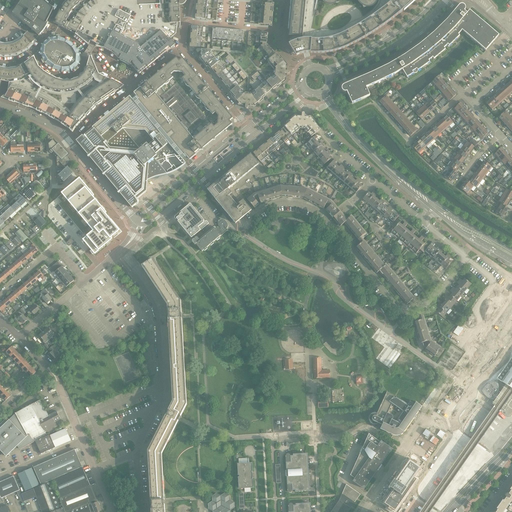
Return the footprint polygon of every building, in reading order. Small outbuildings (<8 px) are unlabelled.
[(43,32),(51,17),(55,9),(42,0),(21,0),(13,13),(39,36),(42,33),(42,32),(43,32)] [(178,28),(180,28),(180,23),(179,1),(179,0),(68,0),(64,4),(54,23),(55,23),(55,24),(58,25),(59,26),(59,25),(60,26),(63,27),(63,28),(66,29),(66,30),(67,30),(71,32),(75,34),(76,35),(88,45),(96,47),(104,49),(109,51),(112,53),(118,58),(120,60),(120,61),(129,66),(130,64),(132,66),(139,75),(148,67),(160,57),(169,50),(171,48),(171,49),(175,45),(170,39),(176,35),(177,28),(178,28)] [(289,45),(296,57),(297,56),(298,56),(300,55),(301,55),(302,54),(303,54),(304,54),(305,54),(306,54),(307,54),(309,54),(315,54),(317,54),(321,54),(324,54),(326,53),(329,53),(332,52),(335,52),(336,51),(339,51),(341,50),(344,49),(347,48),(349,47),(351,46),(357,43),(359,42),(365,38),(368,37),(371,35),(375,32),(380,29),(383,27),(386,25),(392,20),(395,18),(398,15),(403,11),(404,12),(416,0),(291,0),(288,36),(290,36),(289,45)] [(406,54),(403,56),(389,65),(372,73),(344,85),(343,86),(342,87),(342,88),(342,89),(342,90),(342,91),(343,91),(343,92),(344,92),(345,92),(346,92),(347,92),(352,104),(370,96),(366,88),(377,83),(394,75),(402,70),(407,78),(416,72),(430,62),(429,61),(433,58),(434,59),(445,50),(444,48),(448,45),(449,46),(460,36),(458,35),(462,30),(486,51),(499,35),(470,10),(467,13),(464,11),(465,9),(465,8),(465,7),(465,6),(464,5),(463,5),(462,5),(461,5),(460,5),(459,6),(448,19),(449,20),(447,23),(445,21),(435,32),(436,33),(433,35),(432,34),(421,44),(418,46),(406,54)] [(0,56),(5,58),(18,56),(29,50),(37,41),(27,33),(21,40),(13,44),(5,45),(0,44),(0,56)] [(80,65),(80,55),(75,47),(68,41),(59,38),(54,38),(50,39),(42,45),(41,53),(42,59),(47,64),(54,70),(63,74),(73,73),(80,65)] [(257,50),(260,54),(269,46),(267,43),(262,43),(262,45),(257,50)] [(269,46),(260,54),(264,58),(272,50),(269,46)] [(272,50),(264,58),(267,62),(277,54),(277,53),(276,54),(272,50)] [(201,58),(204,61),(213,53),(212,52),(208,51),(206,54),(205,54),(204,53),(204,54),(204,55),(202,57),(201,58)] [(213,53),(204,61),(207,65),(216,57),(213,53)] [(277,54),(267,62),(271,65),(280,58),(277,54)] [(39,68),(34,56),(32,58),(27,62),(25,64),(30,73),(20,79),(10,81),(9,86),(8,93),(1,98),(9,101),(15,103),(23,105),(23,106),(29,108),(29,107),(33,109),(36,111),(42,114),(42,113),(46,115),(49,117),(54,120),(55,120),(58,122),(62,124),(61,124),(66,128),(67,127),(70,130),(73,133),(76,128),(87,116),(88,117),(91,113),(90,113),(92,110),(93,111),(96,108),(95,107),(96,106),(99,104),(99,105),(103,103),(102,102),(105,100),(105,101),(109,98),(108,97),(111,96),(111,97),(115,94),(114,93),(123,87),(105,78),(105,77),(105,76),(104,75),(103,74),(102,74),(101,74),(100,75),(99,74),(92,57),(92,56),(91,56),(91,55),(90,56),(90,57),(87,68),(85,73),(79,79),(72,82),(64,82),(58,80),(49,76),(42,71),(39,68)] [(216,57),(207,65),(210,69),(211,68),(220,61),(219,61),(216,57)] [(138,90),(134,93),(169,135),(176,130),(178,133),(172,138),(188,158),(190,160),(193,163),(193,164),(194,164),(194,165),(194,166),(195,166),(195,167),(196,167),(196,168),(197,168),(197,169),(198,169),(199,170),(200,170),(201,170),(201,171),(202,171),(203,171),(204,171),(205,171),(205,172),(206,172),(206,171),(207,171),(208,171),(209,171),(210,171),(211,171),(211,170),(212,170),(213,170),(213,169),(214,169),(215,168),(216,167),(217,166),(217,165),(218,165),(218,164),(217,163),(215,160),(214,159),(213,159),(212,159),(211,159),(210,159),(210,158),(209,158),(209,157),(202,149),(232,124),(231,122),(230,121),(231,120),(233,119),(182,58),(180,60),(179,61),(178,60),(177,58),(171,63),(168,65),(167,66),(160,72),(159,73),(156,75),(154,77),(151,79),(150,80),(146,83),(145,84),(139,89),(138,90)] [(280,58),(271,65),(274,69),(283,62),(280,58)] [(0,79),(8,81),(10,81),(20,79),(30,73),(25,64),(27,62),(26,61),(16,67),(8,68),(0,66),(0,79)] [(211,68),(214,72),(223,65),(220,61),(211,68)] [(285,66),(286,65),(283,62),(274,69),(275,71),(278,71),(281,69),(286,69),(286,67),(285,66)] [(223,65),(214,72),(218,76),(226,69),(223,65)] [(226,69),(218,76),(221,80),(230,73),(226,69)] [(278,72),(275,72),(274,74),(281,83),(285,80),(284,79),(285,78),(285,76),(281,75),(278,72)] [(230,73),(221,80),(224,84),(233,77),(230,73)] [(274,74),(270,77),(278,86),(281,83),(274,74)] [(439,75),(432,82),(435,86),(442,80),(440,78),(441,77),(439,75)] [(233,77),(224,84),(227,88),(236,80),(233,77)] [(266,80),(265,80),(273,89),(273,90),(278,86),(270,77),(266,80)] [(227,88),(231,92),(240,84),(236,80),(227,88)] [(265,80),(262,83),(269,92),(273,89),(265,80)] [(442,80),(435,86),(439,90),(446,83),(445,81),(444,82),(442,80)] [(262,83),(258,86),(265,95),(269,92),(262,83)] [(446,83),(439,90),(442,94),(449,88),(447,85),(448,84),(446,83)] [(231,92),(230,92),(233,97),(243,89),(239,85),(240,85),(240,84),(231,92)] [(504,88),(502,90),(508,97),(511,93),(505,85),(503,87),(504,88)] [(258,87),(254,90),(262,99),(266,96),(265,95),(258,86),(257,86),(258,87)] [(449,88),(442,94),(445,97),(453,91),(452,89),(451,90),(449,88)] [(243,89),(233,97),(236,101),(246,93),(243,89)] [(254,90),(250,93),(258,102),(262,99),(254,90)] [(499,91),(497,92),(504,100),(508,97),(502,90),(499,92),(499,91)] [(453,91),(445,97),(449,101),(456,95),(454,93),(454,92),(453,91)] [(496,94),(494,96),(500,103),(504,100),(497,92),(496,94)] [(76,141),(132,208),(186,164),(186,163),(187,162),(190,160),(172,138),(178,133),(176,130),(169,135),(134,93),(132,95),(130,96),(76,141)] [(244,100),(247,97),(247,94),(246,93),(236,101),(239,104),(244,104),(244,102),(244,100)] [(251,101),(250,101),(250,102),(250,105),(255,105),(258,102),(250,93),(248,95),(248,98),(251,101)] [(381,103),(383,106),(390,99),(386,95),(384,97),(379,102),(380,104),(381,103)] [(491,98),(489,99),(496,107),(500,103),(494,96),(492,99),(491,98)] [(431,98),(427,102),(434,110),(435,109),(435,108),(437,105),(431,98)] [(390,99),(383,106),(385,108),(384,109),(386,110),(393,103),(390,99)] [(496,107),(489,99),(488,100),(489,101),(486,103),(492,110),(496,107)] [(427,102),(423,105),(429,112),(432,110),(432,111),(434,110),(427,102)] [(393,103),(386,110),(387,112),(388,111),(390,113),(397,107),(393,103)] [(454,109),(457,113),(465,106),(464,104),(463,105),(460,103),(454,109)] [(423,105),(419,109),(426,117),(428,115),(427,114),(429,112),(423,105)] [(465,106),(457,113),(461,117),(467,110),(465,108),(466,107),(465,106)] [(397,107),(390,113),(392,115),(391,116),(392,118),(400,111),(397,107)] [(426,117),(419,109),(415,112),(421,119),(424,117),(425,118),(426,117)] [(467,110),(461,117),(464,120),(472,113),(470,112),(469,113),(467,110)] [(400,111),(392,118),(394,119),(395,118),(397,121),(404,115),(400,111)] [(500,121),(501,122),(509,115),(506,111),(499,117),(501,120),(500,121)] [(298,117),(297,118),(298,120),(299,120),(299,119),(300,119),(300,120),(299,121),(302,124),(302,127),(303,127),(303,124),(306,122),(306,121),(306,120),(307,120),(307,121),(308,121),(310,119),(309,118),(304,117),(305,114),(304,113),(303,113),(302,113),(302,114),(302,117),(298,117)] [(472,113),(464,120),(467,124),(474,118),(472,116),(473,115),(472,113)] [(404,115),(397,121),(399,123),(398,124),(399,125),(407,118),(404,115)] [(445,117),(443,119),(449,126),(451,128),(455,125),(453,123),(446,115),(445,116),(445,117)] [(511,118),(509,115),(501,122),(503,123),(504,123),(506,125),(511,119),(511,118)] [(296,116),(292,119),(300,129),(302,127),(302,124),(299,121),(300,120),(300,119),(299,119),(299,120),(298,120),(297,118),(296,116)] [(303,124),(303,127),(304,129),(314,121),(311,118),(310,119),(308,121),(307,121),(307,120),(306,120),(306,121),(306,122),(303,124)] [(407,118),(399,125),(401,127),(401,126),(403,128),(410,122),(407,118)] [(474,118),(467,124),(471,128),(479,121),(477,120),(476,120),(474,118)] [(292,119),(288,123),(296,132),(300,129),(292,119)] [(440,120),(438,122),(445,130),(449,126),(443,119),(441,121),(440,120)] [(314,121),(304,129),(307,133),(317,125),(314,121)] [(479,121),(471,128),(474,132),(481,126),(479,123),(480,123),(479,121)] [(410,122),(403,128),(406,131),(405,131),(406,133),(414,126),(410,122)] [(438,124),(435,126),(442,133),(445,130),(438,122),(437,123),(438,124)] [(284,126),(285,127),(292,136),(292,135),(296,132),(288,123),(284,126)] [(317,125),(307,133),(308,133),(311,137),(315,134),(320,129),(317,125)] [(414,126),(406,133),(407,134),(408,134),(410,136),(417,130),(414,126)] [(432,127),(431,129),(438,136),(442,133),(435,126),(433,128),(432,127)] [(481,126),(474,132),(478,136),(485,129),(484,127),(483,128),(481,126)] [(285,127),(281,130),(288,139),(292,136),(285,127)] [(430,131),(428,133),(434,140),(438,136),(431,129),(429,130),(430,131)] [(485,129),(478,136),(481,140),(488,133),(486,131),(487,130),(485,129)] [(281,130),(277,133),(284,142),(288,139),(281,130)] [(10,138),(13,140),(17,136),(19,133),(17,131),(10,138)] [(277,133),(273,137),(281,146),(284,142),(277,133)] [(425,134),(423,135),(430,143),(434,140),(428,133),(426,135),(425,134)] [(67,153),(56,141),(50,135),(49,134),(47,136),(50,152),(51,153),(52,153),(53,152),(57,157),(57,158),(57,167),(64,167),(70,161),(70,160),(66,156),(67,154),(67,153)] [(423,138),(420,140),(426,147),(430,143),(423,135),(422,137),(423,138)] [(307,143),(305,145),(308,149),(310,147),(311,147),(317,142),(315,140),(318,138),(316,136),(307,143)] [(4,137),(0,140),(0,143),(0,144),(1,144),(3,146),(9,140),(6,137),(5,138),(4,137)] [(273,137),(269,140),(277,149),(281,146),(273,137)] [(269,140),(265,143),(273,152),(277,149),(269,140)] [(417,141),(416,142),(423,150),(426,147),(420,140),(418,142),(417,141)] [(467,141),(464,145),(472,152),(473,150),(472,150),(474,147),(467,141)] [(317,142),(311,147),(314,151),(323,144),(321,142),(319,144),(317,142)] [(423,150),(416,142),(414,143),(415,144),(412,147),(419,154),(423,150)] [(265,143),(261,146),(269,155),(273,152),(265,143)] [(323,144),(314,151),(317,156),(324,150),(322,148),(324,146),(323,144)] [(464,145),(460,150),(468,155),(470,153),(471,153),(472,152),(464,145)] [(261,146),(258,150),(265,159),(269,155),(261,146)] [(494,154),(498,158),(505,151),(504,150),(503,150),(501,148),(494,154)] [(265,159),(258,150),(253,153),(261,162),(265,159)] [(324,150),(317,156),(321,160),(330,152),(328,150),(326,152),(324,150)] [(460,150),(457,154),(466,160),(467,158),(466,158),(468,155),(460,150)] [(505,151),(498,158),(501,162),(508,156),(506,153),(507,153),(505,151)] [(330,152),(321,160),(324,164),(331,159),(329,156),(331,154),(330,152)] [(251,154),(207,190),(235,224),(252,210),(243,200),(240,203),(229,189),(245,175),(259,164),(251,154)] [(457,154),(454,158),(461,163),(463,161),(464,162),(466,160),(457,154)] [(508,156),(501,162),(504,166),(511,158),(511,157),(510,158),(508,156)] [(454,158),(451,162),(459,168),(461,166),(460,166),(461,163),(454,158)] [(327,168),(331,172),(337,165),(334,163),(336,161),(334,159),(327,168)] [(483,163),(481,166),(489,171),(492,167),(484,161),(482,163),(483,163)] [(448,166),(450,168),(455,171),(457,169),(458,170),(459,168),(451,162),(448,166)] [(337,165),(331,172),(335,175),(343,166),(341,165),(339,167),(337,165)] [(67,166),(65,168),(57,175),(58,184),(64,183),(74,174),(68,167),(67,166)] [(343,166),(335,175),(339,179),(345,172),(343,170),(345,168),(343,166)] [(448,166),(445,170),(447,172),(456,178),(457,176),(456,176),(458,173),(455,171),(450,168),(448,166)] [(479,168),(477,169),(486,176),(489,171),(481,166),(480,168),(479,168)] [(477,171),(475,174),(483,180),(486,176),(477,169),(476,171),(477,171)] [(12,171),(9,174),(15,179),(16,178),(17,179),(20,176),(15,170),(12,172),(12,171)] [(345,172),(339,179),(344,182),(351,173),(349,172),(347,174),(345,172)] [(447,172),(444,176),(451,181),(453,179),(454,180),(456,178),(447,172)] [(351,173),(344,182),(348,186),(353,179),(351,177),(353,175),(351,173)] [(15,179),(9,174),(7,176),(8,176),(5,178),(11,185),(15,181),(14,180),(15,179)] [(472,176),(471,177),(479,184),(483,180),(475,174),(473,176),(472,176)] [(471,180),(469,182),(474,186),(476,188),(479,184),(471,177),(470,179),(471,180)] [(47,206),(46,215),(68,241),(71,239),(74,242),(71,244),(74,248),(83,241),(84,241),(95,255),(112,240),(111,239),(120,232),(114,225),(109,219),(105,215),(107,214),(93,197),(94,196),(82,181),(80,179),(62,194),(47,206)] [(353,179),(348,186),(352,189),(359,180),(357,179),(355,181),(353,179)] [(359,180),(352,189),(356,193),(362,186),(359,184),(361,182),(359,180)] [(464,182),(463,183),(471,190),(473,192),(476,188),(474,186),(469,182),(467,180),(465,183),(464,182)] [(471,190),(463,183),(461,185),(462,186),(460,188),(468,194),(471,190)] [(274,185),(272,186),(276,198),(279,198),(278,197),(282,195),(281,186),(275,188),(274,185)] [(299,185),(298,198),(300,198),(301,197),(304,197),(307,189),(301,188),(302,185),(299,185)] [(271,189),(268,190),(271,199),(274,198),(274,199),(276,198),(272,186),(270,186),(271,189)] [(31,188),(23,195),(29,201),(36,194),(31,188)] [(254,189),(256,194),(258,194),(260,200),(260,202),(263,201),(264,202),(266,202),(262,189),(260,189),(261,192),(258,193),(257,188),(254,189)] [(264,188),(262,189),(266,202),(268,201),(268,200),(271,199),(268,190),(265,191),(264,188)] [(307,189),(304,197),(307,199),(307,200),(309,201),(315,190),(313,188),(312,191),(307,189)] [(511,192),(506,189),(503,193),(511,198),(511,196),(511,192)] [(254,195),(249,190),(248,191),(252,197),(250,198),(248,196),(246,198),(254,208),(256,206),(255,205),(258,203),(257,202),(252,197),(254,195)] [(315,190),(309,201),(311,202),(311,201),(314,203),(318,195),(316,193),(317,191),(315,190)] [(369,192),(363,199),(367,202),(375,194),(373,192),(371,194),(369,192)] [(318,195),(314,203),(317,204),(316,205),(318,206),(325,195),(323,193),(321,196),(318,195)] [(503,193),(501,198),(509,203),(510,201),(509,201),(511,198),(503,193)] [(14,200),(17,203),(21,207),(26,202),(20,194),(14,200)] [(375,194),(367,202),(371,206),(377,199),(375,198),(377,195),(375,194)] [(325,195),(318,206),(320,208),(321,206),(324,208),(325,206),(328,200),(330,201),(332,196),(330,195),(328,200),(325,198),(327,196),(325,195)] [(498,202),(500,204),(506,207),(506,206),(507,204),(508,205),(509,203),(501,198),(498,202)] [(333,204),(328,208),(327,209),(330,213),(337,208),(333,204),(337,201),(335,199),(331,202),(333,204)] [(377,199),(371,206),(376,209),(383,201),(381,199),(379,201),(377,199)] [(383,201),(376,209),(380,213),(385,206),(383,205),(385,202),(383,201)] [(17,203),(11,208),(15,212),(21,207),(17,203)] [(500,204),(498,208),(507,213),(508,211),(507,211),(509,208),(506,206),(506,207),(500,204)] [(175,217),(175,218),(174,218),(174,219),(175,220),(176,220),(177,220),(178,221),(178,222),(191,238),(192,238),(194,236),(209,224),(207,221),(206,221),(205,222),(191,206),(190,205),(189,205),(175,217)] [(385,206),(380,213),(384,216),(391,208),(389,206),(387,208),(385,206)] [(3,210),(6,213),(10,217),(15,212),(11,208),(9,210),(6,207),(3,210)] [(337,208),(330,213),(333,217),(337,221),(343,216),(339,212),(337,208)] [(391,208),(384,216),(388,220),(393,213),(391,211),(393,209),(391,208)] [(498,208),(495,212),(503,217),(505,214),(506,215),(507,213),(498,208)] [(3,210),(0,212),(0,217),(0,218),(4,222),(10,217),(6,213),(3,210)] [(388,220),(392,223),(396,218),(397,218),(400,215),(398,213),(396,215),(393,213),(388,220)] [(343,216),(337,221),(341,226),(345,222),(347,224),(346,225),(348,227),(355,221),(351,217),(347,220),(343,216)] [(41,217),(35,222),(40,228),(46,223),(41,217)] [(392,223),(391,225),(395,228),(395,229),(399,223),(399,224),(401,222),(397,218),(396,218),(392,223)] [(219,226),(221,228),(221,229),(222,229),(222,230),(223,230),(224,230),(225,230),(226,230),(226,229),(227,229),(227,228),(228,227),(228,226),(228,225),(228,224),(227,224),(227,223),(225,221),(224,220),(223,220),(222,220),(221,220),(220,220),(219,221),(218,222),(218,223),(218,224),(218,225),(219,226)] [(355,221),(348,227),(349,229),(350,228),(352,230),(358,225),(355,221)] [(393,236),(395,237),(403,227),(402,226),(399,224),(399,223),(395,229),(395,228),(392,232),(394,234),(393,236)] [(37,225),(32,229),(36,234),(41,230),(37,225)] [(358,225),(352,230),(354,232),(353,233),(355,235),(362,229),(358,225)] [(219,226),(215,229),(221,236),(225,233),(228,230),(227,229),(226,229),(226,230),(225,230),(224,230),(223,230),(222,230),(222,229),(221,229),(221,228),(219,226)] [(192,238),(193,240),(192,241),(192,242),(195,245),(196,244),(202,252),(221,236),(215,229),(214,227),(199,240),(198,237),(197,237),(196,238),(194,236),(192,238)] [(403,227),(395,237),(396,239),(398,237),(400,239),(407,230),(404,228),(403,227)] [(362,229),(355,235),(356,237),(357,236),(359,238),(358,239),(358,240),(360,237),(360,238),(362,237),(361,236),(366,233),(366,232),(365,233),(362,229)] [(16,234),(22,241),(26,237),(20,230),(16,234)] [(407,230),(400,239),(402,241),(401,243),(403,244),(412,234),(410,233),(407,230)] [(412,234),(403,244),(405,246),(406,244),(408,246),(416,237),(413,235),(412,234)] [(17,237),(13,241),(17,245),(21,241),(17,237)] [(354,246),(356,248),(364,241),(360,238),(360,237),(358,240),(360,242),(354,246)] [(416,237),(408,246),(411,248),(409,250),(411,251),(420,241),(419,240),(416,237)] [(366,239),(364,241),(356,248),(357,250),(358,249),(360,251),(367,246),(365,243),(368,241),(366,239)] [(10,241),(6,245),(11,251),(15,246),(10,241)] [(420,241),(411,251),(413,253),(414,251),(417,253),(420,250),(420,249),(424,244),(421,242),(420,241)] [(420,249),(420,250),(424,253),(425,251),(429,246),(425,242),(424,244),(420,249)] [(425,251),(429,255),(435,248),(432,246),(434,244),(432,242),(429,246),(425,251)] [(32,248),(29,251),(33,255),(38,251),(33,244),(31,246),(32,248)] [(9,251),(4,245),(0,249),(5,255),(9,251)] [(367,246),(360,251),(362,254),(361,255),(363,256),(373,248),(372,246),(369,248),(367,246)] [(373,248),(363,256),(364,258),(365,257),(367,260),(374,254),(372,252),(375,250),(373,248)] [(435,248),(429,255),(433,258),(441,249),(439,248),(437,250),(435,248)] [(441,249),(433,258),(437,262),(443,255),(441,253),(443,251),(441,249)] [(29,251),(24,255),(28,260),(33,255),(29,251)] [(374,254),(367,260),(369,262),(368,263),(370,265),(380,256),(379,254),(376,256),(374,254)] [(24,255),(19,260),(22,264),(28,260),(24,255)] [(443,255),(437,262),(442,265),(449,256),(447,255),(445,257),(443,255)] [(380,256),(370,265),(371,266),(372,266),(374,268),(381,262),(379,260),(382,258),(380,256)] [(449,256),(442,265),(446,269),(451,262),(449,260),(451,258),(449,256)] [(154,259),(142,267),(143,266),(169,305),(174,402),(149,451),(152,511),(163,511),(160,454),(185,404),(179,301),(152,260),(154,259)] [(19,260),(14,264),(17,269),(22,264),(19,260)] [(381,262),(374,268),(376,270),(375,271),(377,273),(379,271),(387,264),(385,263),(383,265),(381,262)] [(14,264),(8,269),(12,273),(17,269),(14,264)] [(379,271),(380,273),(381,272),(383,275),(390,269),(388,267),(389,266),(388,264),(387,264),(379,271)] [(57,271),(54,273),(58,278),(66,271),(63,268),(65,267),(63,265),(62,267),(62,266),(59,269),(57,271)] [(8,269),(3,273),(7,278),(12,273),(8,269)] [(390,269),(383,275),(385,277),(384,278),(386,280),(395,272),(393,270),(392,272),(390,269)] [(66,271),(58,278),(62,282),(70,276),(67,273),(69,272),(67,270),(66,271)] [(39,271),(34,276),(38,280),(41,277),(43,280),(45,278),(43,276),(39,271)] [(395,272),(386,280),(387,281),(388,281),(390,283),(397,278),(395,275),(396,274),(395,272)] [(70,276),(62,282),(66,287),(74,281),(71,278),(73,276),(71,275),(70,276)] [(34,276),(29,280),(32,285),(38,280),(34,276)] [(397,278),(390,283),(392,285),(391,286),(393,288),(402,280),(400,279),(398,280),(397,278)] [(460,279),(459,281),(467,289),(471,284),(465,279),(463,281),(460,279)] [(29,280),(24,285),(27,289),(32,285),(29,280)] [(402,280),(393,288),(394,290),(395,289),(397,291),(403,286),(401,284),(403,282),(402,280)] [(459,285),(457,287),(464,293),(467,289),(459,281),(457,283),(459,285)] [(24,285),(18,289),(22,293),(27,289),(24,285)] [(403,286),(397,291),(399,294),(398,294),(400,296),(409,289),(407,287),(405,288),(403,286)] [(453,287),(452,289),(460,297),(464,293),(457,287),(456,289),(453,287)] [(18,289),(13,294),(17,298),(22,293),(18,289)] [(43,298),(41,297),(39,299),(43,304),(45,302),(47,304),(52,299),(49,296),(50,296),(45,289),(41,292),(45,296),(43,298)] [(409,289),(400,296),(401,298),(402,297),(404,300),(410,294),(408,292),(410,291),(409,289)] [(452,293),(450,295),(457,301),(460,297),(452,289),(450,291),(452,293)] [(13,294),(8,298),(12,302),(17,298),(13,294)] [(410,294),(404,300),(406,302),(405,303),(407,305),(409,303),(414,299),(416,297),(414,295),(412,297),(410,294)] [(446,296),(445,297),(453,305),(457,301),(450,295),(449,297),(446,296)] [(445,301),(443,304),(450,309),(453,305),(445,297),(443,299),(445,301)] [(8,298),(3,303),(6,307),(12,302),(8,298)] [(439,304),(438,306),(447,313),(450,309),(443,304),(442,306),(439,304)] [(30,309),(27,312),(29,314),(32,311),(34,314),(40,310),(36,305),(30,310),(30,309)] [(447,313),(438,306),(436,308),(438,310),(436,312),(443,318),(447,313)] [(16,318),(14,319),(16,322),(18,321),(18,320),(19,319),(23,324),(27,320),(23,314),(18,318),(19,318),(17,319),(16,318)] [(416,324),(417,327),(425,325),(424,322),(427,321),(427,318),(424,319),(422,315),(419,316),(420,317),(415,319),(416,322),(414,322),(414,325),(416,324)] [(425,325),(417,327),(418,330),(416,331),(417,333),(430,329),(429,327),(426,328),(425,325)] [(48,328),(44,332),(50,339),(56,334),(54,332),(53,333),(52,332),(53,331),(52,330),(51,331),(48,328)] [(430,329),(417,333),(418,335),(419,335),(420,338),(428,335),(428,332),(431,331),(430,329)] [(44,332),(39,335),(41,337),(40,338),(41,340),(42,339),(44,341),(43,342),(45,344),(50,339),(44,332)] [(428,335),(420,338),(421,341),(420,341),(420,343),(423,343),(423,342),(430,340),(429,338),(428,335)] [(427,348),(425,350),(427,351),(428,350),(431,352),(436,345),(433,343),(431,342),(427,348)] [(436,345),(431,352),(433,354),(432,355),(434,357),(436,355),(438,356),(441,353),(442,353),(444,351),(440,348),(442,346),(440,344),(438,347),(436,345)] [(56,349),(53,346),(48,350),(51,353),(48,355),(53,361),(57,356),(53,352),(56,349)] [(6,352),(10,356),(16,351),(12,347),(6,352)] [(16,351),(10,356),(14,361),(20,355),(16,351)] [(20,355),(14,361),(18,365),(24,359),(20,355)] [(313,358),(314,379),(330,378),(330,371),(321,371),(321,358),(313,358)] [(24,359),(18,365),(22,369),(28,364),(24,359)] [(511,360),(498,380),(511,389),(511,360)] [(28,364),(22,369),(26,373),(32,368),(28,364)] [(32,368),(26,373),(30,378),(36,372),(32,368)] [(486,396),(487,397),(489,398),(490,397),(496,389),(493,387),(496,383),(497,381),(497,380),(496,380),(494,381),(493,381),(492,382),(491,382),(490,383),(489,383),(487,384),(487,385),(486,386),(485,387),(484,388),(483,389),(483,390),(482,391),(482,392),(483,393),(484,394),(485,395),(485,396),(486,396)] [(490,397),(489,398),(490,399),(491,399),(492,400),(493,400),(494,400),(495,399),(496,398),(497,397),(497,396),(498,396),(498,395),(498,394),(498,393),(498,392),(499,391),(499,389),(499,388),(499,387),(499,386),(498,385),(497,382),(497,381),(496,383),(493,387),(496,389),(490,397)] [(6,392),(2,396),(6,401),(10,396),(6,392)] [(372,423),(372,424),(372,425),(400,445),(404,439),(399,435),(400,435),(401,435),(401,434),(402,434),(403,433),(403,434),(403,433),(404,432),(405,431),(405,430),(406,429),(407,428),(407,427),(408,426),(409,425),(409,424),(410,423),(411,422),(411,421),(412,421),(412,420),(413,420),(414,419),(415,419),(416,419),(416,418),(417,416),(415,415),(416,414),(417,414),(417,413),(418,412),(419,411),(419,410),(420,409),(421,408),(421,407),(422,406),(422,405),(422,404),(421,404),(419,405),(416,403),(415,405),(410,402),(408,404),(406,403),(403,401),(400,399),(397,397),(394,395),(390,394),(387,392),(382,404),(377,413),(375,413),(374,413),(372,414),(371,414),(370,416),(369,417),(369,418),(369,420),(370,421),(371,422),(371,423),(372,423)] [(328,398),(318,399),(319,407),(328,406),(328,402),(328,398)] [(0,450),(6,457),(17,446),(20,450),(34,442),(30,434),(34,442),(47,435),(45,432),(57,426),(55,422),(61,419),(56,411),(48,416),(46,411),(40,400),(27,407),(26,406),(25,407),(25,408),(16,413),(15,413),(15,414),(9,420),(7,418),(0,424),(0,450)] [(50,436),(55,448),(71,441),(66,429),(50,436)] [(369,434),(355,465),(350,475),(355,478),(353,481),(364,489),(385,460),(384,459),(391,449),(369,434)] [(41,454),(49,451),(55,448),(49,435),(35,441),(41,454)] [(75,450),(33,468),(41,485),(82,467),(75,450)] [(305,455),(305,454),(293,454),(293,456),(290,456),(291,462),(286,462),(287,485),(292,484),(292,490),(295,490),(295,492),(307,491),(307,490),(310,489),(309,474),(311,473),(311,471),(309,471),(308,455),(305,455)] [(391,488),(381,501),(389,507),(388,509),(391,511),(393,509),(395,511),(417,479),(414,477),(420,468),(419,467),(416,466),(413,464),(415,462),(411,459),(409,461),(407,460),(397,474),(398,474),(397,476),(396,475),(388,486),(391,488)] [(239,466),(237,466),(238,475),(239,475),(239,477),(238,477),(239,486),(240,486),(240,488),(240,489),(252,488),(252,485),(253,485),(253,479),(252,479),(252,477),(253,477),(253,476),(253,475),(253,474),(252,474),(252,472),(252,465),(251,465),(250,463),(251,463),(239,464),(239,466)] [(18,474),(18,475),(25,491),(39,485),(32,468),(18,474)] [(60,498),(90,485),(83,468),(53,481),(60,498)] [(14,476),(0,482),(0,495),(1,498),(20,490),(14,476)] [(33,489),(21,494),(24,502),(36,497),(41,511),(90,511),(89,508),(88,505),(92,504),(92,503),(91,502),(97,500),(90,485),(60,499),(63,507),(62,507),(52,481),(33,489)] [(347,485),(335,511),(349,511),(361,495),(347,485)] [(511,486),(493,511),(506,511),(511,506),(511,507),(511,486)] [(230,511),(230,510),(234,508),(234,502),(230,500),(229,495),(225,493),(221,495),(216,493),(212,496),(212,501),(208,504),(208,509),(213,511),(212,511),(230,511)] [(98,502),(92,504),(93,506),(94,511),(97,511),(101,511),(98,502)] [(310,511),(310,505),(308,505),(308,503),(296,504),(296,505),(293,506),(293,511),(289,511),(288,511),(310,511)]
